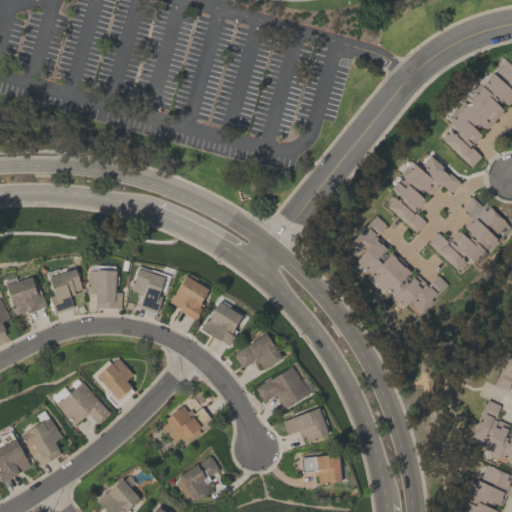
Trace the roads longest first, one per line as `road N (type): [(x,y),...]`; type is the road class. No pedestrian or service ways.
road 1 (residential): [(255,268),(409,76),(437,50),(511,22)]
road 2 (secondary): [(414,502),(389,401),(358,338),(275,246)]
road 3 (secondary): [(255,268),(325,347),(360,409),(386,506)]
road 4 (residential): [(195,357),(43,492),(0,511)]
road 5 (residential): [(0,361),(88,324),(140,330),(195,357)]
road 6 (secondary): [(170,181),(75,157),(0,156)]
road 7 (secondary): [(0,189),(152,206)]
road 8 (residential): [(508,178),(469,183),(445,224),(433,222),(429,211),(438,201),(451,204)]
road 9 (secondary): [(275,246),(170,181)]
road 10 (secondary): [(152,206),(255,268)]
